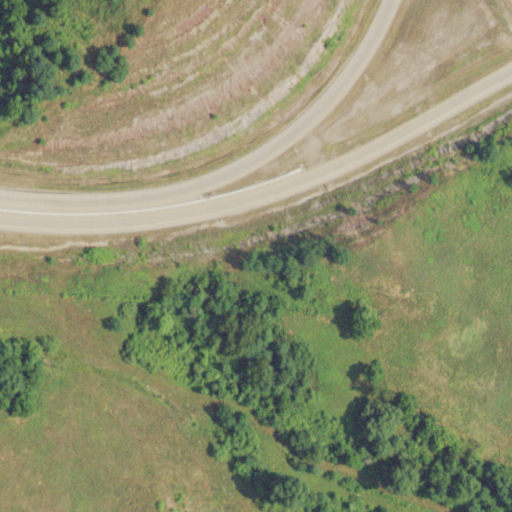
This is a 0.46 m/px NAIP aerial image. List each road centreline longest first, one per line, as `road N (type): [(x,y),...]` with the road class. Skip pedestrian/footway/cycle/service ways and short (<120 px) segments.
road 1 (trunk): [(0,228),(117,237),(237,209),(511,68)]
road 2 (trunk): [(411,0),(379,67),(341,109),(289,149),(243,171),(117,193),(0,191)]
